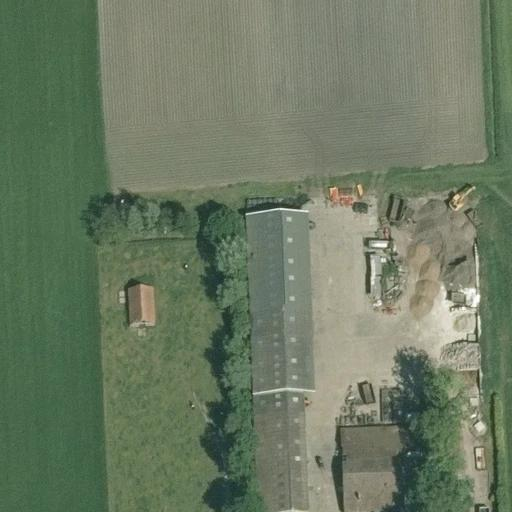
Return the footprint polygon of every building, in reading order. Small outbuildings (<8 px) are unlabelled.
[(316,213),(252,217),(260,351),(297,349),(295,315),(321,313),(316,213)] [(129,328),(153,327),(151,293),(127,294),(129,328)] [(492,383),(493,366),(479,366),(479,382),(492,383)] [(345,511),(429,511),(427,429),(343,432),(345,511)] [(305,511),(305,499),(256,501),(256,511),(305,511)]
